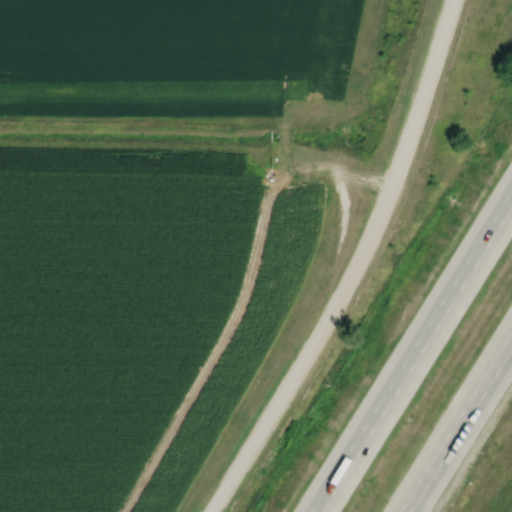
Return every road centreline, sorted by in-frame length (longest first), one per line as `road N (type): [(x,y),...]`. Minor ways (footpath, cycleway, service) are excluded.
road 1 (residential): [(447,0),(356,260),(206,511)]
road 2 (motorway): [(511,205),(320,511)]
road 3 (motorway): [(422,511),(511,370)]
